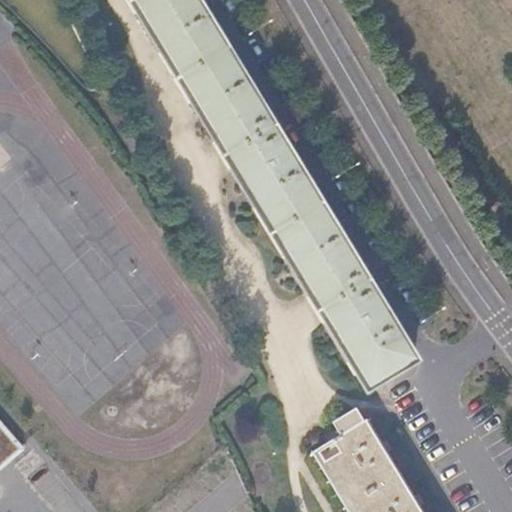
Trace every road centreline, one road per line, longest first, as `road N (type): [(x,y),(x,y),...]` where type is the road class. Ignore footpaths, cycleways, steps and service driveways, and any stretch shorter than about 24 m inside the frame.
road 1 (tertiary): [(293,0),(511,348)]
road 2 (track): [(511,262),(356,0)]
